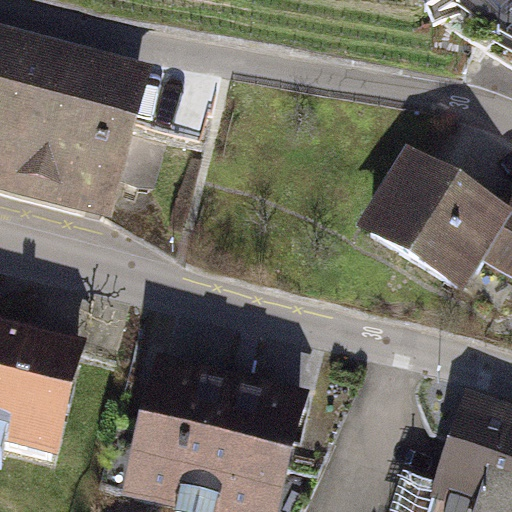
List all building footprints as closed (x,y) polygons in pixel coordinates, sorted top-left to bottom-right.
[(0,58),(0,177),(110,207),(117,179),(153,188),(166,142),(128,132),(138,95),(0,58)] [(511,234),(511,228),(408,168),(358,255),(465,316),(511,234)] [(91,359),(0,337),(0,466),(62,482),(91,359)] [(290,511),(315,404),(163,369),(130,511),(290,511)] [(511,511),(511,418),(467,405),(434,511),(511,511)]
